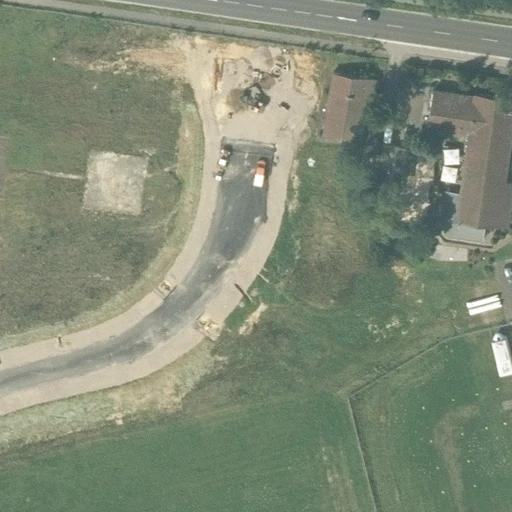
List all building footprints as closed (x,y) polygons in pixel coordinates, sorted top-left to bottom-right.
[(375,79),(333,73),(323,137),(360,143),(362,127),(366,99),(372,100),(375,79)] [(507,164),(511,128),(511,98),(475,93),(474,97),(434,91),(431,108),(428,129),(469,136),(467,147),(462,189),(457,220),(484,224),(508,227),(511,195),(511,181),(505,180),(507,164)] [(391,171),(395,147),(382,145),(378,169),(391,171)] [(417,150),(395,147),(391,171),(414,174),(417,150)] [(482,240),(484,224),(457,220),(462,189),(446,187),(441,222),(448,235),(482,240)]
